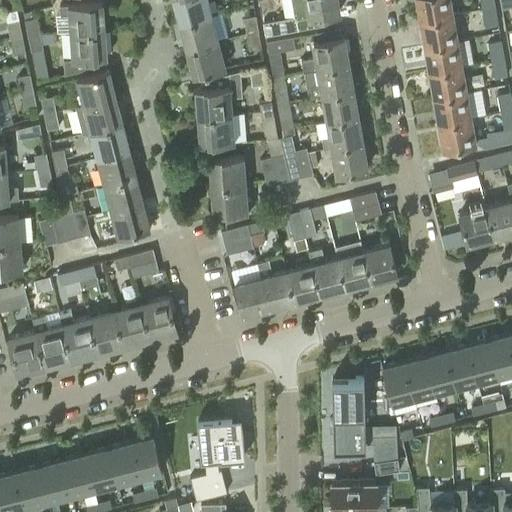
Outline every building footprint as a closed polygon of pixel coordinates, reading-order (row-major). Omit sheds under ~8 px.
[(104,29),(102,0),(82,2),(67,3),(60,4),(60,14),(68,13),(69,31),(104,29)] [(211,14),(207,0),(173,0),(179,22),(211,14)] [(269,0),(258,0),(262,23),(273,21),(269,0)] [(339,12),(336,0),(291,0),(294,18),(308,16),(308,17),(339,12)] [(449,0),(416,0),(420,19),(452,14),(449,0)] [(494,6),(493,0),(480,0),(482,8),(494,6)] [(497,23),(494,6),(482,8),(485,26),(497,23)] [(218,40),(211,14),(179,22),(186,49),(218,40)] [(456,39),(452,14),(420,19),(424,45),(456,39)] [(243,17),(246,32),(258,30),(255,15),(243,17)] [(24,19),(27,35),(39,32),(36,17),(24,19)] [(262,23),(264,34),(294,29),(292,17),(273,21),(262,23)] [(6,23),(10,38),(21,36),(18,20),(6,23)] [(106,57),(104,29),(69,31),(71,58),(63,59),(64,74),(98,65),(98,57),(106,57)] [(260,46),(258,30),(246,32),(249,48),(260,46)] [(42,48),(39,32),(27,35),(30,50),(42,48)] [(292,35),(266,40),(268,52),(278,50),(295,48),(292,35)] [(25,52),(21,36),(10,38),(13,54),(25,52)] [(343,36),(324,40),(313,42),(315,57),(301,59),(303,71),(318,69),(317,68),(348,63),(343,36)] [(461,65),(456,39),(424,45),(429,71),(461,65)] [(488,41),(491,60),(503,57),(500,39),(488,41)] [(225,67),(218,40),(186,49),(193,76),(225,67)] [(506,74),(503,57),(491,60),(494,77),(506,74)] [(283,74),(280,62),(270,64),(272,76),(283,74)] [(353,89),(348,63),(317,68),(318,69),(303,71),(308,97),(322,95),(322,94),(353,89)] [(465,91),(461,65),(429,71),(433,96),(465,91)] [(115,95),(108,68),(76,77),(83,104),(115,95)] [(202,78),(203,87),(195,87),(197,115),(231,113),(230,96),(242,95),(240,70),(202,78)] [(17,76),(21,91),(32,89),(29,73),(17,76)] [(287,100),(284,84),(274,86),(276,102),(287,100)] [(36,105),(32,89),(21,91),(24,107),(36,105)] [(357,115),(353,89),(322,94),(322,95),(327,120),(357,115)] [(497,93),(500,111),(511,108),(511,105),(509,90),(497,93)] [(470,116),(465,91),(433,96),(438,122),(470,116)] [(40,98),(43,113),(55,111),(52,95),(40,98)] [(122,122),(115,95),(83,104),(75,106),(82,132),(90,130),(122,122)] [(258,102),(261,118),(273,116),(270,100),(258,102)] [(290,117),(287,100),(276,102),(279,119),(290,117)] [(511,141),(511,108),(500,111),(503,128),(485,131),(488,147),(511,141)] [(58,127),(55,111),(43,113),(47,129),(58,127)] [(234,141),(231,113),(197,115),(199,144),(234,141)] [(362,141),(357,115),(327,120),(329,136),(322,137),(324,148),(331,146),(362,141)] [(276,132),(273,116),(261,118),(264,134),(266,134),(267,138),(277,137),(276,132)] [(474,142),(470,116),(438,122),(442,148),(474,142)] [(129,148),(122,122),(90,130),(97,156),(129,148)] [(301,176),(294,149),(291,134),(281,137),(280,137),(282,152),(289,178),(301,176)] [(289,178),(282,152),(280,137),(277,137),(267,138),(271,155),(278,181),(289,178)] [(367,168),(362,141),(331,146),(336,173),(367,168)] [(305,147),(294,149),(301,176),(312,173),(305,147)] [(52,150),(51,151),(54,166),(66,164),(63,148),(52,150)] [(136,174),(129,148),(97,156),(104,183),(136,174)] [(511,149),(499,153),(502,165),(511,161),(511,149)] [(33,154),(37,170),(48,167),(45,152),(33,154)] [(502,165),(499,153),(484,157),(487,169),(502,165)] [(243,154),(228,155),(208,157),(210,185),(245,182),(243,154)] [(278,181),(271,155),(260,158),(267,184),(278,181)] [(480,183),(477,171),(476,171),(473,160),(447,167),(454,190),(480,183)] [(69,179),(67,171),(66,164),(54,166),(57,182),(69,179)] [(51,183),(48,167),(37,170),(40,185),(51,183)] [(17,185),(8,186),(6,171),(0,171),(0,199),(18,198),(17,185)] [(143,201),(136,174),(104,183),(110,209),(143,201)] [(246,199),(245,182),(210,185),(213,213),(247,211),(253,209),(252,198),(246,199)] [(352,208),(378,201),(375,190),(348,197),(352,208)] [(79,235),(72,210),(67,212),(65,202),(69,201),(68,193),(58,196),(62,213),(61,213),(67,238),(79,235)] [(511,230),(511,204),(511,199),(485,205),(493,235),(511,230)] [(150,228),(143,201),(110,209),(117,236),(150,228)] [(381,213),(378,201),(352,208),(355,219),(381,213)] [(323,203),(314,205),(317,217),(326,215),(323,203)] [(493,235),(485,205),(459,212),(463,229),(467,242),(493,235)] [(84,207),(72,210),(79,235),(90,232),(84,207)] [(316,233),(309,207),(297,210),(304,236),(316,233)] [(304,236),(297,210),(286,213),(293,239),(304,236)] [(18,213),(3,214),(0,213),(0,242),(20,241),(18,213)] [(67,238),(61,213),(50,216),(56,241),(67,238)] [(56,241),(50,216),(38,219),(45,244),(56,241)] [(261,220),(247,223),(250,234),(264,230),(261,220)] [(250,234),(247,223),(220,230),(223,241),(250,234)] [(463,229),(440,235),(444,248),(467,242),(463,229)] [(252,246),(250,234),(223,241),(226,253),(252,246)] [(370,280),(362,250),(360,240),(334,247),(337,256),(345,286),(370,280)] [(0,270),(22,269),(20,241),(0,242),(0,270)] [(396,273),(392,257),(389,243),(362,250),(370,280),(396,273)] [(131,265),(155,258),(152,247),(133,252),(128,254),(114,258),(116,268),(131,265)] [(345,286),(337,256),(324,259),(321,247),(308,250),(311,263),(319,293),(345,286)] [(158,270),(155,258),(131,265),(133,276),(158,270)] [(294,299),(286,269),(272,273),(268,259),(257,262),(260,276),(268,306),(294,299)] [(96,274),(93,263),(75,268),(78,279),(96,274)] [(319,293),(311,263),(286,269),(294,299),(319,293)] [(78,279),(75,268),(56,272),(60,283),(78,279)] [(268,306),(260,276),(234,283),(242,313),(268,306)] [(22,281),(11,284),(0,287),(0,298),(25,292),(22,281)] [(0,310),(28,303),(25,292),(0,298),(0,310)] [(167,296),(148,301),(140,303),(149,337),(176,330),(167,296)] [(149,337),(140,303),(114,309),(123,344),(149,337)] [(123,344),(114,309),(87,316),(96,351),(123,344)] [(96,351),(87,316),(73,320),(71,310),(59,313),(61,323),(70,357),(96,351)] [(70,357),(61,323),(47,327),(44,315),(32,318),(35,330),(44,364),(70,357)] [(44,364),(35,330),(8,337),(17,371),(44,364)] [(511,369),(511,345),(508,332),(487,337),(497,373),(509,370),(511,369)] [(497,373),(487,337),(467,343),(476,379),(488,375),(497,373)] [(476,379),(467,343),(446,348),(455,384),(466,381),(476,379)] [(455,384),(446,348),(425,354),(434,390),(447,386),(455,384)] [(434,390),(425,354),(404,359),(413,395),(426,392),(434,390)] [(413,395),(404,359),(382,365),(391,401),(404,397),(413,395)] [(330,418),(329,418),(329,426),(333,426),(334,448),(365,448),(365,442),(365,435),(396,435),(395,423),(364,424),(363,376),(355,376),(355,377),(332,378),(333,411),(333,418),(330,418)] [(496,407),(494,400),(482,403),(484,410),(492,409),(496,407)] [(484,410),(482,403),(471,406),(473,413),(479,412),(484,410)] [(454,418),(452,411),(440,414),(442,421),(446,421),(454,418)] [(442,421),(440,414),(429,417),(431,424),(437,423),(442,421)] [(205,472),(190,476),(195,499),(226,491),(221,468),(218,468),(217,458),(244,455),(241,427),(237,427),(236,427),(235,416),(231,417),(231,416),(197,420),(198,424),(201,456),(201,459),(204,459),(205,472)] [(413,435),(411,428),(399,431),(400,435),(401,439),(409,436),(413,435)] [(162,468),(153,434),(131,439),(140,474),(148,472),(162,468)] [(140,474),(131,439),(108,445),(117,480),(127,477),(140,474)] [(117,480),(108,445),(84,451),(93,486),(101,484),(117,480)] [(93,486),(84,451),(61,457),(70,492),(80,490),(93,486)] [(70,492),(61,457),(38,463),(47,498),(57,496),(70,492)] [(397,457),(373,461),(375,473),(399,469),(397,457)] [(47,498),(38,463),(15,469),(24,504),(36,501),(47,498)] [(24,504),(15,469),(0,473),(0,503),(2,510),(15,506),(24,504)] [(352,480),(331,481),(332,508),(334,508),(334,507),(366,506),(366,507),(376,507),(376,480),(360,480),(359,479),(352,480)] [(428,485),(416,486),(417,505),(417,511),(454,511),(454,502),(453,502),(440,503),(430,504),(429,494),(428,485)] [(504,486),(489,487),(489,494),(489,500),(491,500),(492,511),(496,511),(504,510),(503,511),(511,511),(511,490),(504,491),(504,486)] [(157,494),(155,487),(144,490),(146,497),(151,496),(157,494)] [(453,488),(453,489),(453,502),(454,502),(454,511),(455,511),(456,511),(466,511),(491,511),(492,511),(491,500),(489,500),(476,501),(466,501),(466,494),(466,489),(466,487),(458,488),(455,488),(453,488)] [(146,497),(144,490),(132,493),(134,500),(141,499),(146,497)] [(176,500),(175,496),(164,499),(166,508),(177,505),(177,504),(176,500)] [(111,506),(109,499),(97,502),(99,509),(107,507),(111,506)] [(179,511),(178,511),(187,511),(193,511),(190,500),(177,504),(177,505),(179,511)] [(99,509),(97,502),(86,505),(87,511),(89,511),(95,511),(99,509)] [(225,511),(225,503),(200,503),(200,511),(225,511)]
